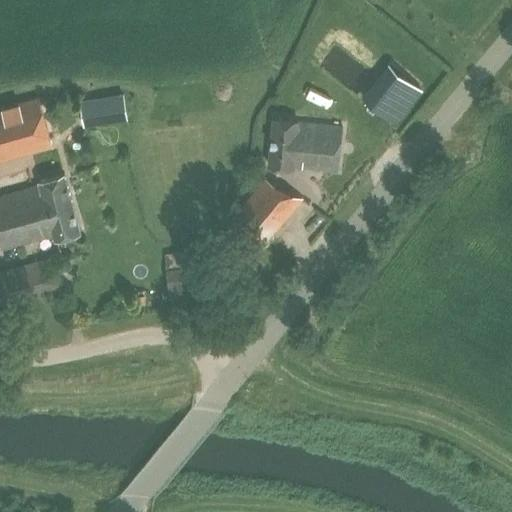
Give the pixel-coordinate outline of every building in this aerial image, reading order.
[(369,86),(402,113),(422,89),(389,62),(369,86)] [(338,93),(336,63),(312,65),(314,95),(338,93)] [(85,123),(128,116),(124,91),(81,99),(85,123)] [(41,174),(69,166),(65,148),(54,151),(39,96),(0,106),(0,157),(34,149),(41,174)] [(339,169),(343,124),(299,119),(299,118),(274,115),(269,164),(294,166),(294,164),(339,169)] [(56,236),(82,229),(66,173),(40,180),(41,182),(0,193),(0,236),(3,246),(55,232),(56,236)] [(264,244),(303,196),(267,177),(233,218),(264,244)] [(190,286),(187,264),(185,253),(166,255),(167,267),(172,300),(191,297),(190,286)] [(0,301),(58,286),(50,257),(0,270),(0,301)]
